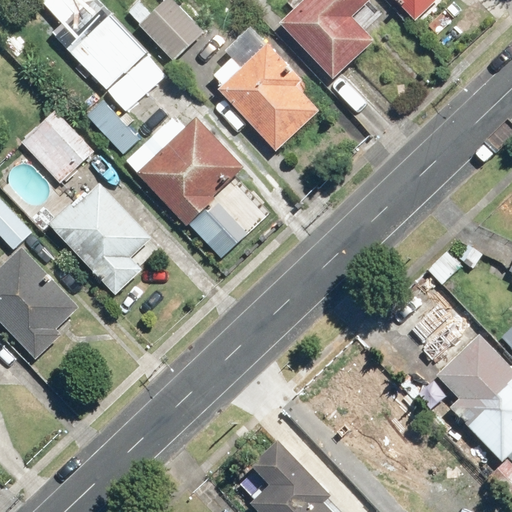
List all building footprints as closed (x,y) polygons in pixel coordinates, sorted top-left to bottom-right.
[(74,0),(83,8),(91,1),(90,0),(74,0)] [(170,0),(160,0),(137,24),(176,60),(204,31),(170,0)] [(308,0),(282,24),(335,82),(377,43),(354,17),(372,0),(308,0)] [(395,0),(416,22),(439,0),(395,0)] [(74,54),(106,86),(139,53),(108,21),(74,54)] [(268,45),(220,89),(280,154),(328,110),(268,45)] [(57,113),(24,143),(60,182),(93,152),(57,113)] [(248,169),(197,118),(139,175),(190,227),(248,169)] [(101,182),(53,226),(116,294),(143,269),(132,258),(153,238),(101,182)] [(0,196),(0,233),(13,248),(32,232),(0,196)] [(23,250),(0,271),(0,318),(39,359),(86,315),(23,250)] [(511,329),(503,339),(511,347),(511,329)] [(429,380),(501,459),(511,448),(511,363),(483,332),(429,380)] [(478,511),(493,500),(434,431),(403,458),(429,488),(406,507),(410,511),(478,511)] [(251,501),(262,511),(339,511),(326,499),(332,494),(278,440),(253,464),(270,482),(251,501)] [(511,461),(511,460),(488,482),(511,505),(511,461)]
